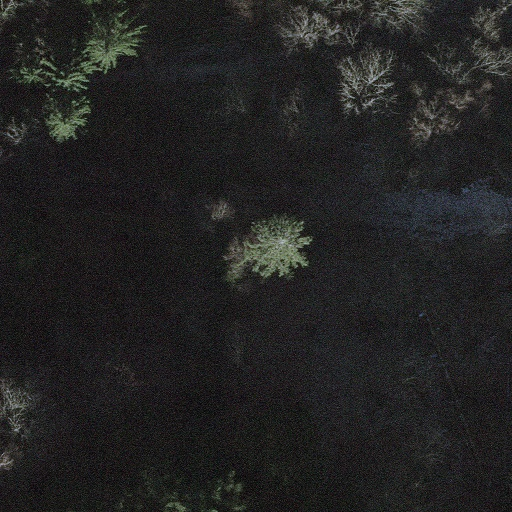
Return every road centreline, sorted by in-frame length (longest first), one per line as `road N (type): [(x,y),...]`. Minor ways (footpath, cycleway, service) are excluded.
road 1 (track): [(0,168),(119,189),(511,199)]
road 2 (track): [(475,0),(114,73),(0,78)]
